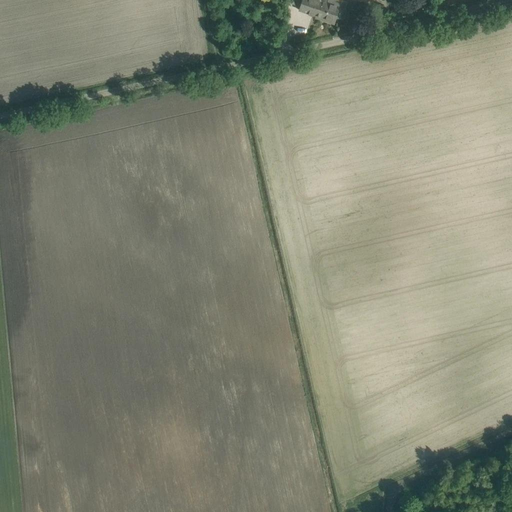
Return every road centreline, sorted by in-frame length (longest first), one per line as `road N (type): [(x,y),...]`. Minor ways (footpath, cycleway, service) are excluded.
road 1 (track): [(221,67),(511,3)]
road 2 (track): [(0,116),(221,67)]
